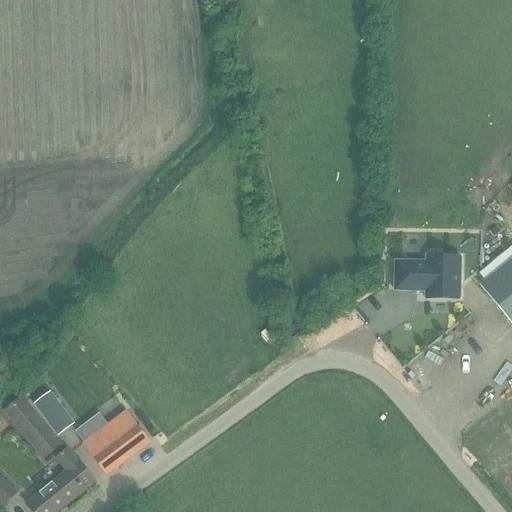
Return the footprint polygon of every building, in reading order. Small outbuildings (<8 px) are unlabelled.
[(460,300),(461,258),(427,257),(426,262),(395,262),(395,291),(426,292),(426,299),(460,300)] [(511,260),(481,286),(511,324),(511,260)] [(463,363),(468,338),(459,336),(453,361),(463,363)] [(50,392),(34,405),(59,437),(75,425),(50,392)] [(6,411),(45,459),(60,446),(22,399),(6,411)] [(127,412),(83,445),(106,477),(151,443),(127,412)] [(26,505),(29,509),(31,511),(56,511),(64,506),(67,509),(87,494),(86,492),(96,484),(82,467),(81,467),(68,450),(57,459),(67,472),(26,505)] [(0,503),(3,507),(16,494),(0,478),(0,503)]
